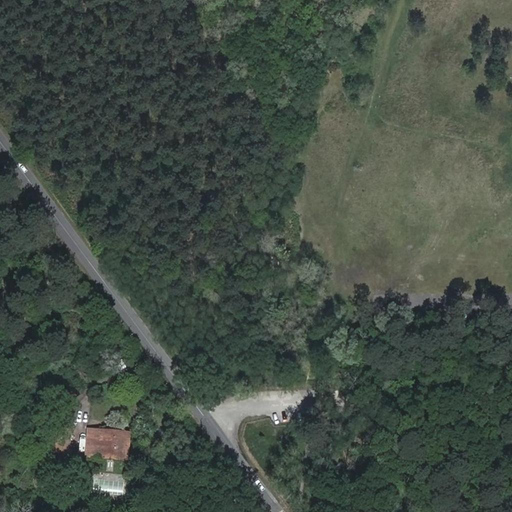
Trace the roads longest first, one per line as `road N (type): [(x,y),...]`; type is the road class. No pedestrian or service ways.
road 1 (tertiary): [(278,511),(0,135)]
road 2 (track): [(511,369),(321,380),(203,411)]
